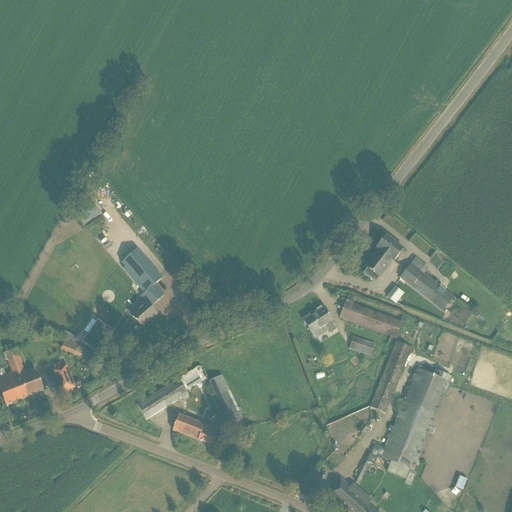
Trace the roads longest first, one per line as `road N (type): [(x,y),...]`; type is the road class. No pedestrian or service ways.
road 1 (unclassified): [(73,413),(320,270),(511,25)]
road 2 (unclassified): [(312,511),(73,413)]
